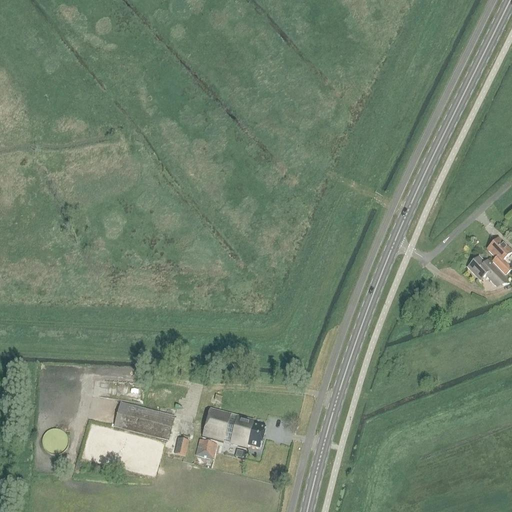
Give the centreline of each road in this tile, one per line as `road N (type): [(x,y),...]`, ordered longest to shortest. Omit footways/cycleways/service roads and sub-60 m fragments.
road 1 (primary): [(305,511),(394,242)]
road 2 (primary): [(394,242),(509,0)]
road 3 (residential): [(394,242),(427,259),(508,184)]
